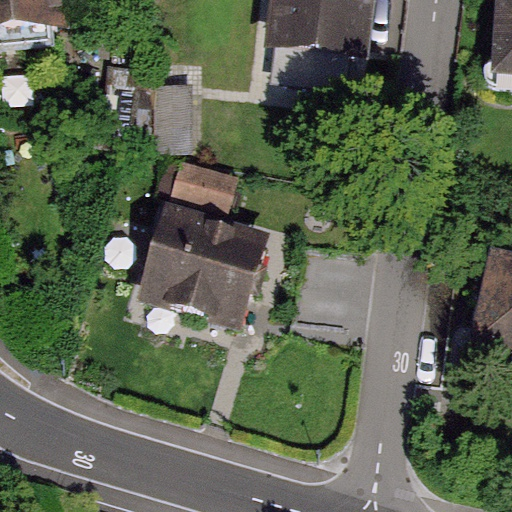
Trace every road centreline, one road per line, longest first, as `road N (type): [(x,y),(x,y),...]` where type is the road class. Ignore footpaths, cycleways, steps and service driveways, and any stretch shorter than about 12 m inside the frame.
road 1 (residential): [(373,511),(442,0)]
road 2 (residential): [(0,406),(139,468),(293,511)]
